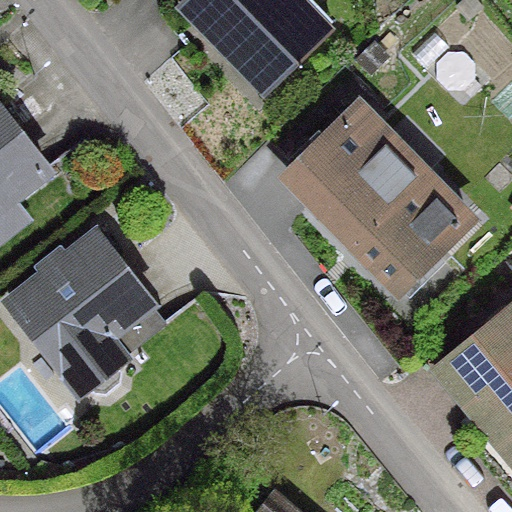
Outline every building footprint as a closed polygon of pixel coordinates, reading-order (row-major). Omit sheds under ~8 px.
[(314,39),(292,17),(282,6),(287,0),(188,0),(180,7),(262,90),(314,39)] [(0,116),(0,205),(43,172),(41,170),(0,116)] [(318,197),(311,205),(395,290),(465,221),(421,176),(413,183),(374,142),(368,147),(343,122),(293,171),(318,197)] [(145,301),(117,267),(95,238),(8,307),(76,393),(85,386),(91,394),(101,395),(116,384),(116,374),(110,366),(119,359),(107,344),(109,329),(145,301)] [(472,405),(511,452),(511,311),(481,337),(504,364),(466,397),(472,405)]
